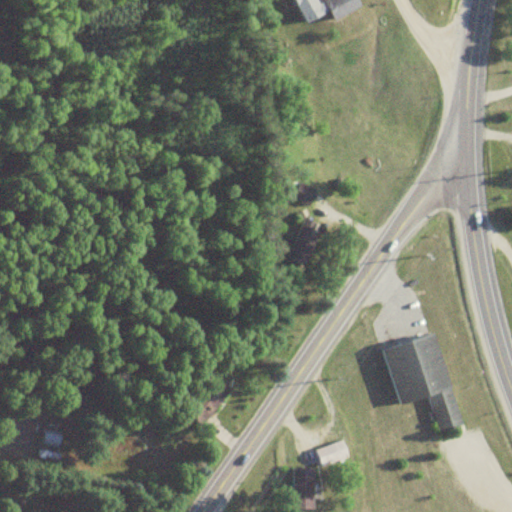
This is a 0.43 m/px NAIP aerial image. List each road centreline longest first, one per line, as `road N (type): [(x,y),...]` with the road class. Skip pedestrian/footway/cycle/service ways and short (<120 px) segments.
road 1 (tertiary): [(202,511),(422,189),(462,148)]
road 2 (tertiary): [(511,382),(496,350),(464,199),(466,62),(477,0)]
